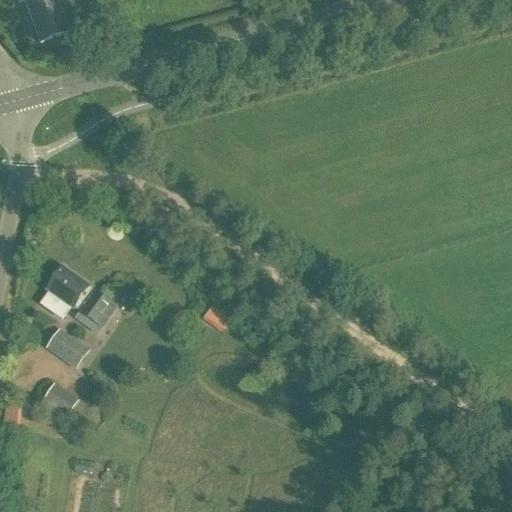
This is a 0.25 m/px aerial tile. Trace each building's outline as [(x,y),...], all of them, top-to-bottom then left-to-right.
[(68,33),(55,0),(16,0),(18,5),(24,3),(39,44),(68,33)] [(108,324),(119,309),(90,289),(90,288),(64,269),(48,292),(49,294),(41,306),(62,321),(71,309),(74,311),(74,310),(97,327),(102,319),(108,324)] [(76,373),(90,353),(60,331),(46,350),(76,373)] [(66,423),(78,403),(54,387),(42,407),(66,423)] [(30,433),(31,408),(15,408),(14,433),(30,433)]
